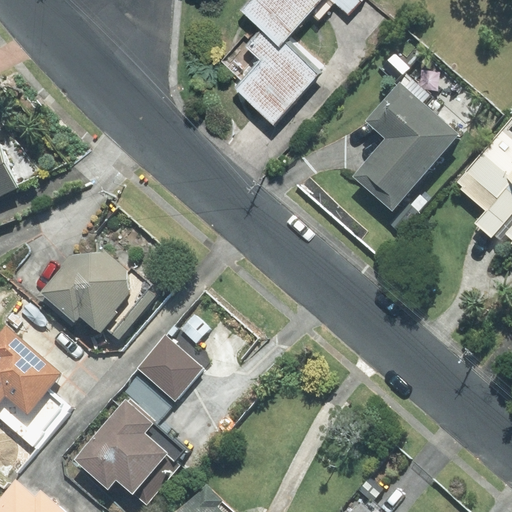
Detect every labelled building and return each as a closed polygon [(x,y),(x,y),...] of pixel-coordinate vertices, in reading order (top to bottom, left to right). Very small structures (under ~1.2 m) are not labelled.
[(296,32),(325,0),(347,0),(357,9),(365,0),(257,0),(254,3),(271,19),(252,39),(268,54),(243,81),(283,118),(332,66),(296,32)] [(470,135),(413,82),(377,120),(397,140),(365,174),(401,208),(470,135)] [(501,241),(508,233),(511,236),(511,125),(459,183),(496,217),(486,228),(501,241)] [(0,200),(26,189),(21,178),(6,143),(0,145),(0,200)] [(166,295),(102,233),(42,295),(97,348),(113,332),(122,341),(166,295)] [(0,411),(14,395),(38,416),(74,375),(15,325),(0,342),(0,411)] [(210,366),(172,333),(143,367),(180,400),(210,366)] [(168,427),(138,398),(81,458),(118,492),(130,480),(146,495),(180,459),(158,438),(168,427)] [(76,511),(53,490),(48,496),(30,479),(0,510),(0,511),(76,511)] [(231,499),(215,484),(187,511),(229,511),(223,506),(231,499)] [(382,511),(371,502),(361,511),(382,511)]
